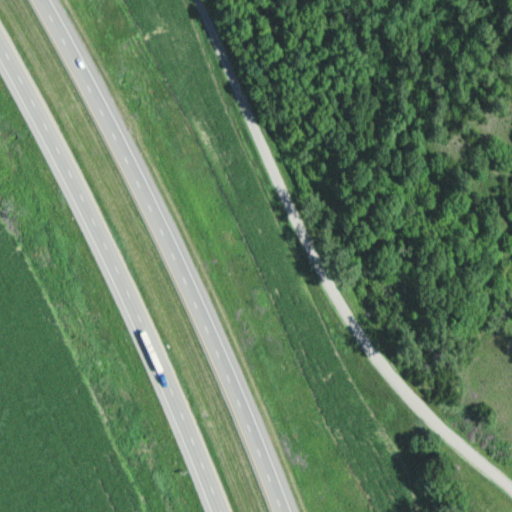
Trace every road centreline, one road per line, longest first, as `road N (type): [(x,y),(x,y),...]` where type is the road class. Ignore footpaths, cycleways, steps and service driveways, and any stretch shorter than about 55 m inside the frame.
road 1 (residential): [(511,488),(398,389),(342,308),(275,176),(204,0)]
road 2 (motorway): [(284,511),(136,161),(49,0)]
road 3 (motorway): [(0,40),(85,198),(221,511)]
